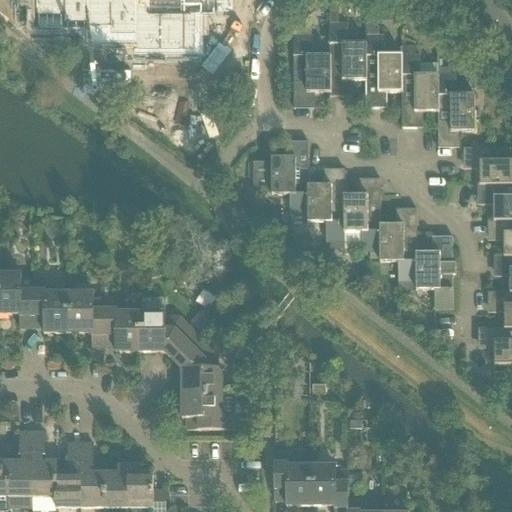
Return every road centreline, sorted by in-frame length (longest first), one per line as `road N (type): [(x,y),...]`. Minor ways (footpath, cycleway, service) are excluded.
road 1 (residential): [(283,0),(261,51),(264,109),(458,221),(469,249),(462,330)]
road 2 (residential): [(0,388),(77,388),(233,511)]
